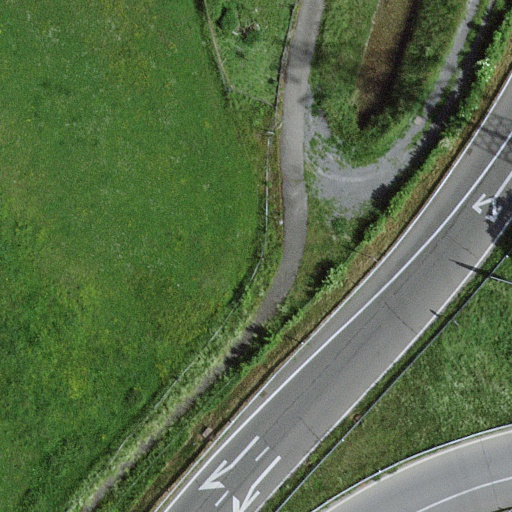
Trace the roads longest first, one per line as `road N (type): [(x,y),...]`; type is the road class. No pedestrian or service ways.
road 1 (motorway): [(511,174),(396,316),(211,511)]
road 2 (motorway): [(379,511),(511,459)]
